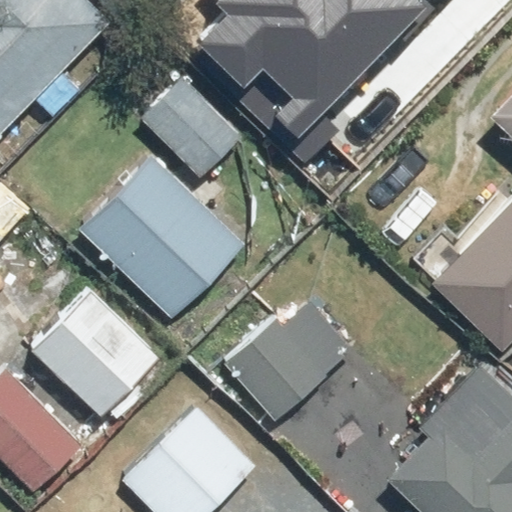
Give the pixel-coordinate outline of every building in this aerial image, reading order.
[(0,0),(0,117),(95,19),(75,0),(0,0)] [(204,0),(218,13),(184,47),(305,164),(337,131),(318,112),(420,7),(412,0),(204,0)] [(511,71),(474,111),(511,146),(511,71)] [(174,77),(133,116),(189,174),(230,135),(174,77)] [(139,153),(69,227),(161,314),(231,240),(139,153)] [(511,204),(437,289),(506,350),(511,343),(511,204)] [(84,286),(28,345),(94,409),(151,351),(84,286)] [(217,361),(267,416),(345,345),(302,297),(272,324),(266,317),(217,361)] [(511,511),(511,408),(465,363),(407,422),(418,433),(374,477),(410,511),(511,511)] [(68,443),(0,373),(0,463),(23,487),(68,443)] [(184,405),(114,477),(150,511),(196,511),(244,462),(184,405)]
